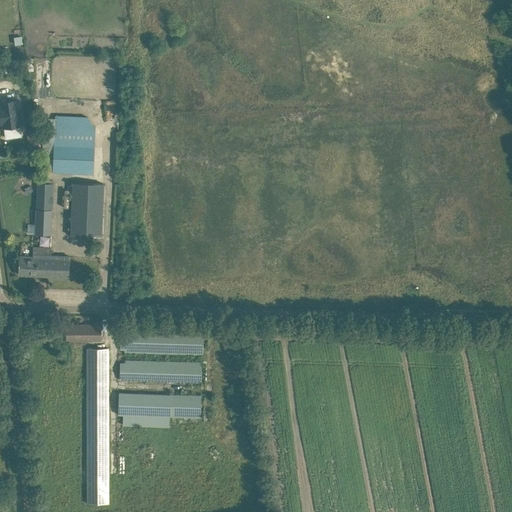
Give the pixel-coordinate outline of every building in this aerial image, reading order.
[(22,36),(14,37),(15,45),(23,44),(22,36)] [(1,106),(0,106),(0,115),(1,123),(3,123),(4,126),(20,124),(17,100),(0,102),(1,106)] [(24,109),(28,135),(37,134),(33,108),(24,109)] [(94,127),(87,117),(55,115),(55,118),(43,117),(41,166),(53,167),(52,171),(93,173),(95,127),(94,127)] [(0,133),(0,142),(22,141),(21,132),(0,133)] [(102,237),(104,183),(72,182),(70,235),(102,237)] [(51,235),(53,183),(37,183),(35,234),(51,235)] [(69,280),(70,256),(50,255),(51,248),(34,247),(33,256),(20,256),(19,263),(18,265),(19,265),(19,274),(49,276),(48,279),(69,280)] [(101,340),(101,324),(67,324),(67,340),(101,340)] [(203,355),(204,335),(120,332),(120,349),(125,350),(125,352),(203,355)] [(109,352),(109,349),(108,349),(108,348),(87,348),(86,362),(108,362),(108,352),(109,352)] [(201,382),(202,362),(125,360),(125,363),(120,363),(119,379),(201,382)] [(106,503),(108,362),(86,362),(85,503),(106,503)] [(200,417),(201,395),(119,392),(118,414),(123,414),(122,425),(169,427),(169,416),(200,417)]
